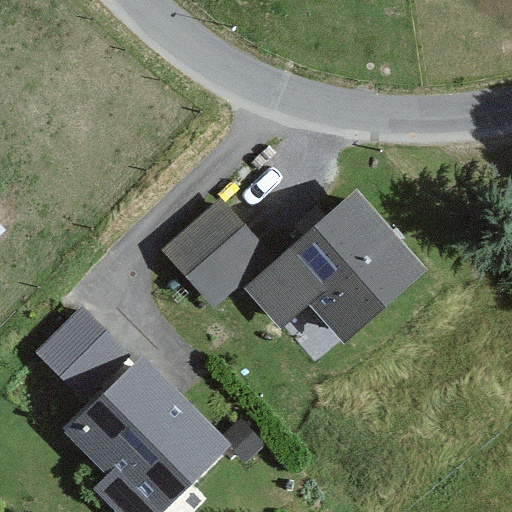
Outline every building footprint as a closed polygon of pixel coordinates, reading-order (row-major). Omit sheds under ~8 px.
[(348,195),(245,293),(318,369),(421,271),(348,195)] [(220,197),(161,249),(213,309),(273,257),(220,197)] [(0,231),(9,222),(0,213),(0,231)] [(83,307),(35,354),(83,402),(130,354),(83,307)] [(143,361),(65,436),(106,478),(94,490),(115,511),(166,511),(230,451),(143,361)]
